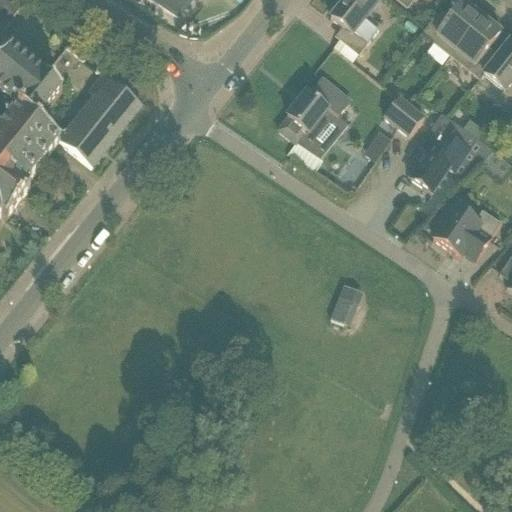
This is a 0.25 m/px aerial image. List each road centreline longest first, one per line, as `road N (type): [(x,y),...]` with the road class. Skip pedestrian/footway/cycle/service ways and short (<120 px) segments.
road 1 (residential): [(183,113),(449,294)]
road 2 (residential): [(0,347),(183,113)]
road 3 (residential): [(449,294),(388,483),(371,511)]
road 4 (residential): [(206,86),(78,0)]
